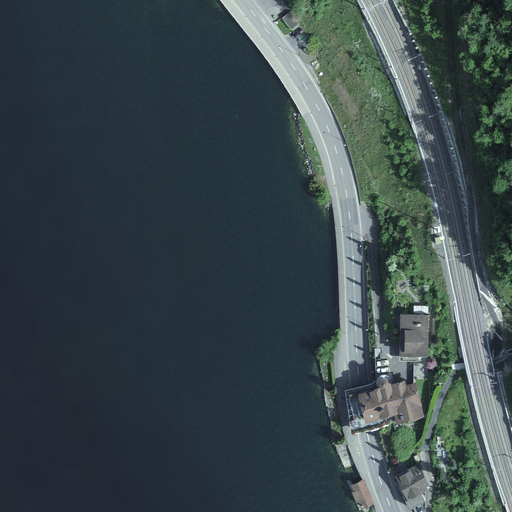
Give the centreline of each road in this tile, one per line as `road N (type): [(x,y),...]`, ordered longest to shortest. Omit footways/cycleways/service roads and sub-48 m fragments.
road 1 (track): [(428,511),(427,446),(450,379),(459,366),(498,348),(499,335),(477,257),(447,0)]
road 2 (primary): [(392,511),(366,426),(352,239),(337,156),(307,90),(242,0)]
